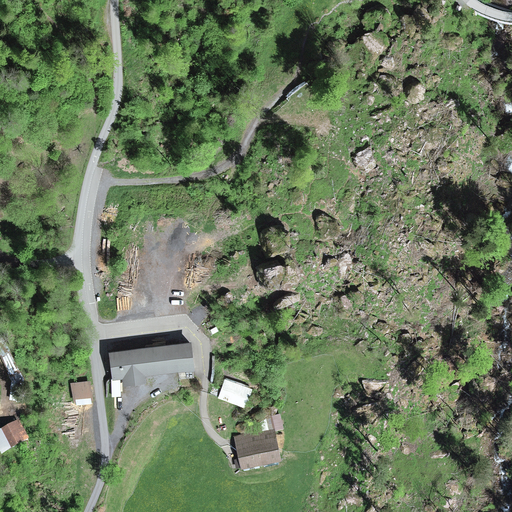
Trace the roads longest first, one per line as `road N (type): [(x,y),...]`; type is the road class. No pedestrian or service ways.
road 1 (unclassified): [(115,0),(118,94),(88,174),(76,260),(105,456),(87,511)]
road 2 (track): [(234,158),(161,179),(88,174)]
